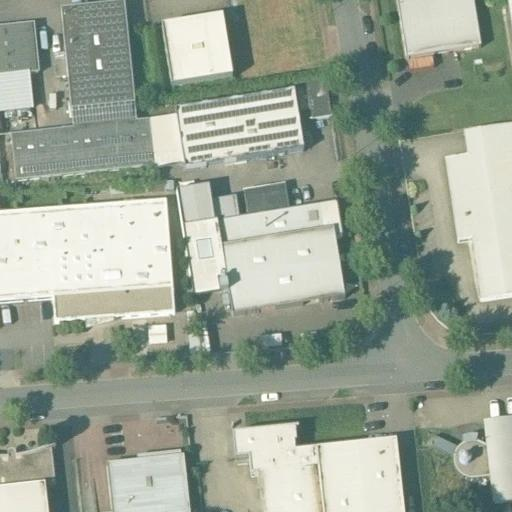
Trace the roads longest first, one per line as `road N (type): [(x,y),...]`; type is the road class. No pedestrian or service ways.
road 1 (unclassified): [(402,370),(0,401)]
road 2 (unclassified): [(352,0),(402,370)]
